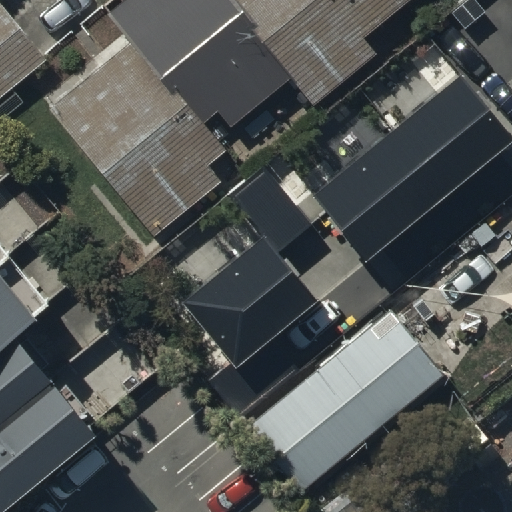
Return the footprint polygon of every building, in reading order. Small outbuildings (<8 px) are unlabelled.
[(125,0),(106,16),(131,46),(49,113),(152,239),(220,182),(208,167),(226,152),(205,126),(217,115),(230,131),(290,82),(311,108),(317,103),(326,115),(353,92),(343,81),(374,55),(363,42),(414,0),(125,0)] [(0,98),(47,58),(0,3),(0,98)] [(450,53),(304,173),(360,240),(506,120),(450,53)] [(256,215),(174,282),(227,346),(309,279),(256,215)] [(0,507),(97,428),(25,341),(46,325),(0,268),(0,507)] [(249,427),(301,492),(443,376),(390,312),(249,427)] [(429,511),(417,496),(397,511),(429,511)]
